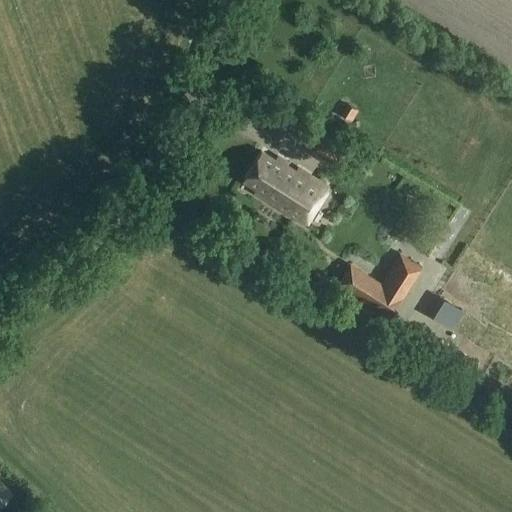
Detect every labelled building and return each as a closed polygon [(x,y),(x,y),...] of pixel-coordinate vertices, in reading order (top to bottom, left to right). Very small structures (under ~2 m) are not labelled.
[(352,122),(359,111),(347,104),(341,115),(352,122)] [(307,151),(339,171),(352,151),(320,131),(307,151)] [(305,224),(329,188),(297,168),(295,172),(286,167),(288,163),(277,157),(275,160),(261,151),(243,180),(257,188),(255,192),(305,224)] [(387,317),(400,298),(381,286),(369,305),(387,317)] [(444,298),(432,317),(451,329),(463,310),(444,298)] [(462,381),(464,378),(473,364),(438,343),(428,360),(462,381)] [(0,501),(12,490),(0,476),(0,501)]
